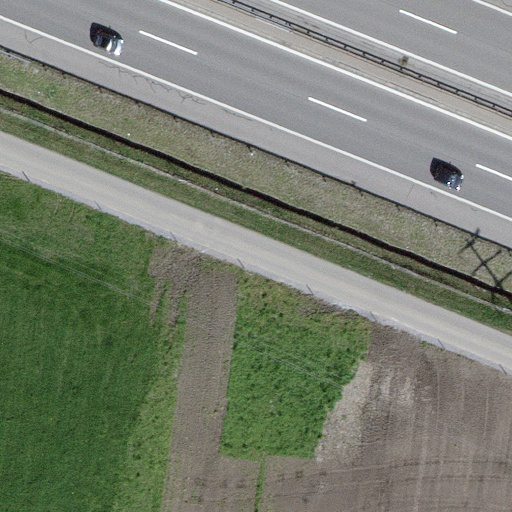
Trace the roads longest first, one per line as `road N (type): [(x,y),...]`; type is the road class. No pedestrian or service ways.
road 1 (track): [(511,357),(0,149)]
road 2 (motorway): [(52,0),(511,183)]
road 3 (motorway): [(511,54),(374,0)]
